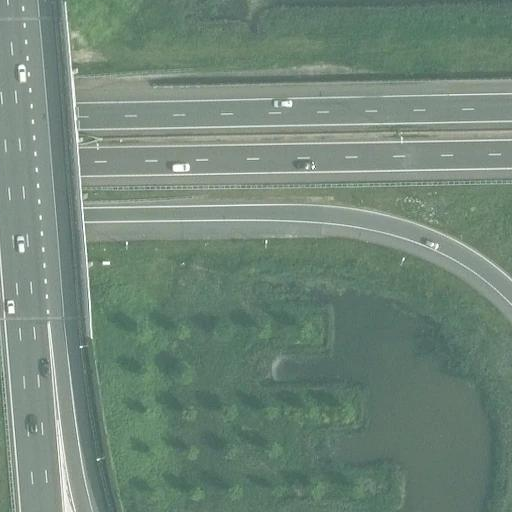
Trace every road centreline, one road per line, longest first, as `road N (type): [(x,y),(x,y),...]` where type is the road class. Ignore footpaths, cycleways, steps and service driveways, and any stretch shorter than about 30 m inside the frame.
road 1 (motorway): [(0,219),(349,217),(427,236),(511,290)]
road 2 (motorway): [(0,164),(511,153)]
road 3 (motorway): [(511,110),(0,119)]
road 4 (motorway): [(42,333),(11,0)]
road 5 (motorway): [(83,511),(42,333)]
road 6 (motorway): [(52,511),(42,333)]
